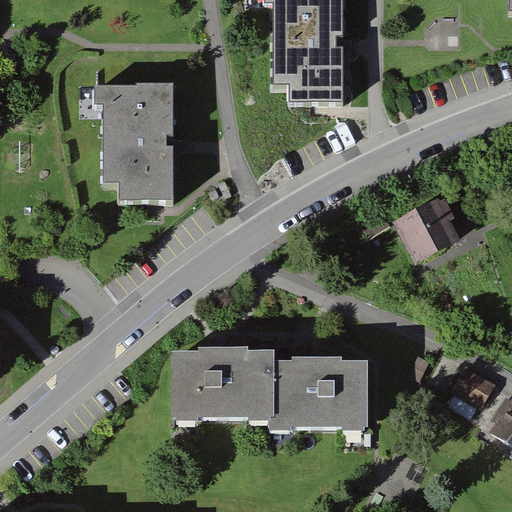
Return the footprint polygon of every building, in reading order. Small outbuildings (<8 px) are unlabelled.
[(345,0),(274,0),(273,93),(289,93),(288,114),(343,115),(345,0)] [(170,95),(86,96),(87,119),(100,119),(100,194),(116,194),(117,211),(167,210),(166,162),(159,162),(159,147),(171,147),(170,95)] [(440,199),(394,222),(415,266),(462,244),(440,199)] [(268,364),(167,363),(167,431),(265,432),(265,442),(362,443),(363,373),(268,372),(268,364)] [(498,389),(469,371),(454,396),(483,414),(498,389)] [(511,408),(493,436),(511,449),(511,408)]
